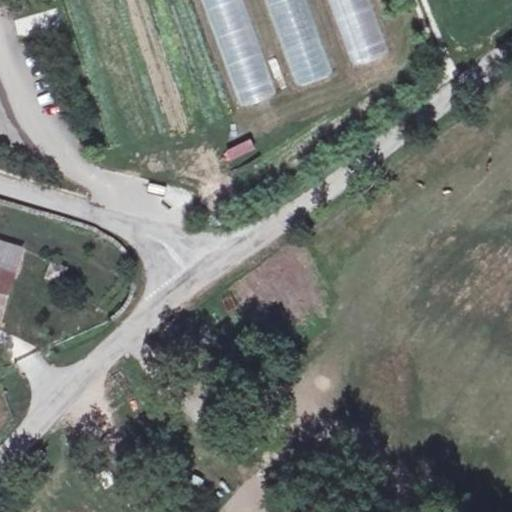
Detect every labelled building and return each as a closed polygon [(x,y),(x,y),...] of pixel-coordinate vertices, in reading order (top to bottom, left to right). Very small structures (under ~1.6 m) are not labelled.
[(243,0),(203,0),(243,111),(279,99),(243,0)] [(309,0),(263,0),(295,90),(336,74),(309,0)] [(374,0),(331,0),(355,66),(393,54),(374,0)] [(0,271),(14,276),(22,249),(0,242),(0,271)] [(63,283),(67,267),(52,262),(47,278),(63,283)] [(0,319),(1,320),(14,276),(0,271),(0,319)] [(362,474),(343,462),(332,480),(351,491),(362,474)] [(325,511),(309,501),(302,511),(325,511)]
